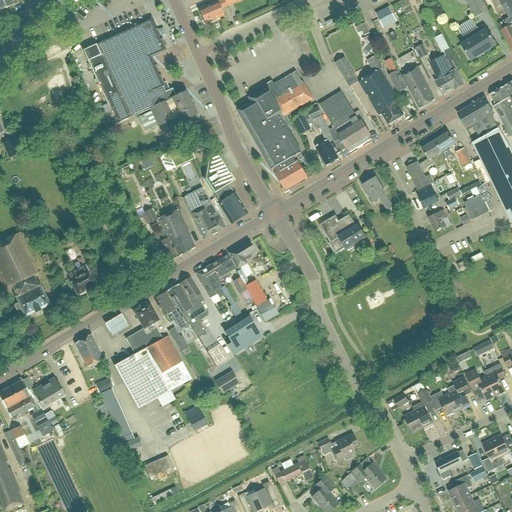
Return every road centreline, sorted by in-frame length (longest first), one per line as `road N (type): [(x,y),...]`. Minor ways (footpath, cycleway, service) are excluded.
road 1 (tertiary): [(0,378),(275,213)]
road 2 (residential): [(403,460),(319,314),(314,280),(275,213)]
road 3 (residential): [(382,148),(467,324)]
road 4 (residential): [(275,213),(236,151),(197,54)]
road 5 (tertiary): [(382,148),(511,67)]
road 6 (residential): [(197,54),(318,0)]
road 7 (tertiary): [(275,213),(382,148)]
road 8 (residential): [(403,460),(511,408)]
